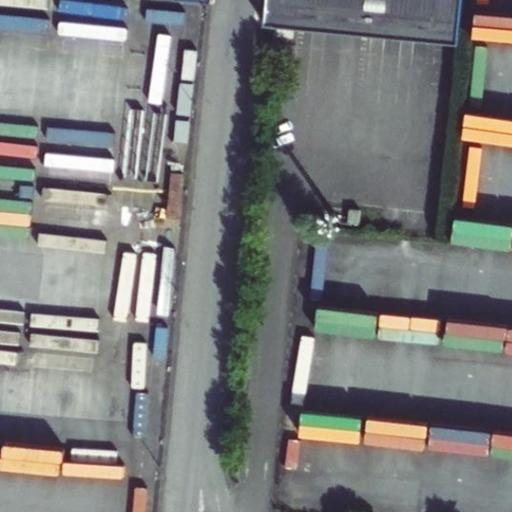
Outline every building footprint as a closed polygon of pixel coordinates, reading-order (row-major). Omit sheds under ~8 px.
[(462,0),(266,0),(263,31),(268,31),(298,34),(458,50),(462,0)] [(511,25),(472,24),(470,49),(511,51),(511,25)] [(461,148),(511,153),(511,125),(464,121),(461,148)] [(511,221),(454,214),(451,241),(511,249),(511,221)] [(314,341),(511,352),(511,323),(316,312),(314,341)] [(309,439),(491,451),(492,425),(311,413),(309,439)] [(0,470),(80,478),(81,467),(113,471),(115,456),(0,443),(0,470)]
